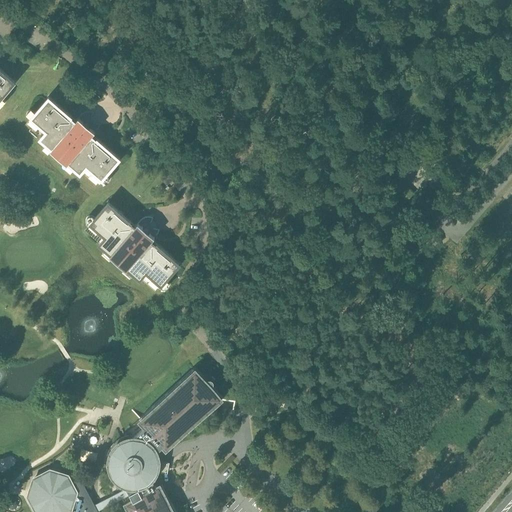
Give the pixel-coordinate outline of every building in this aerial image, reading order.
[(0,98),(1,97),(4,99),(9,93),(6,91),(13,83),(15,81),(0,69),(0,98)] [(95,132),(97,130),(98,129),(98,128),(99,127),(99,125),(100,124),(93,123),(94,122),(93,121),(93,120),(92,119),(91,118),(90,118),(89,118),(88,118),(87,118),(86,119),(81,115),(79,117),(76,120),(71,116),(49,97),(48,98),(36,112),(31,117),(25,125),(40,138),(46,143),(54,150),(66,161),(74,168),(80,173),(96,186),(102,179),(107,173),(109,175),(114,169),(111,167),(119,159),(120,158),(97,138),(97,139),(93,135),(95,132)] [(414,193),(398,177),(390,186),(405,201),(414,193)] [(155,237),(157,236),(158,234),(159,233),(159,231),(160,230),(154,229),(154,228),(154,227),(153,226),(152,225),(151,224),(150,223),(149,223),(148,224),(147,224),(146,224),(146,225),(141,220),(139,223),(136,226),(131,222),(109,202),(108,204),(96,218),(91,223),(85,231),(100,244),(106,249),(114,256),(126,267),(134,274),(140,279),(156,292),(162,284),(167,279),(169,281),(174,275),(172,273),(179,265),(180,264),(157,244),(153,240),(155,237)] [(240,347),(236,351),(241,355),(245,351),(240,347)] [(113,450),(112,453),(110,462),(110,466),(113,474),(116,477),(122,483),(125,484),(127,488),(95,505),(81,479),(70,485),(66,478),(51,473),(37,481),(32,496),(39,510),(46,511),(59,511),(61,511),(98,511),(98,510),(130,494),(133,500),(125,504),(128,511),(176,511),(162,485),(157,487),(152,478),(155,473),(157,470),(157,469),(160,470),(161,463),(158,462),(158,461),(158,457),(156,452),(164,445),(168,449),(222,400),(211,387),(212,385),(213,384),(213,382),(213,380),(211,379),(209,379),(208,380),(206,382),(194,369),(140,418),(146,425),(133,438),(130,438),(122,441),(119,443),(113,450)] [(272,392),(255,392),(255,413),(272,413),(272,392)]
